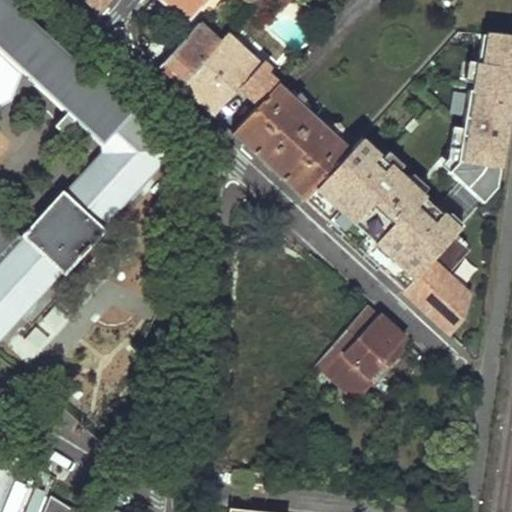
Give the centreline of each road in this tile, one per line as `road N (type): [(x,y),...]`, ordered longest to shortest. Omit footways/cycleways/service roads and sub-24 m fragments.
road 1 (residential): [(222,150),(178,505)]
road 2 (residential): [(222,150),(452,361)]
road 3 (residential): [(0,408),(154,500),(178,505)]
road 4 (residential): [(98,35),(222,150)]
